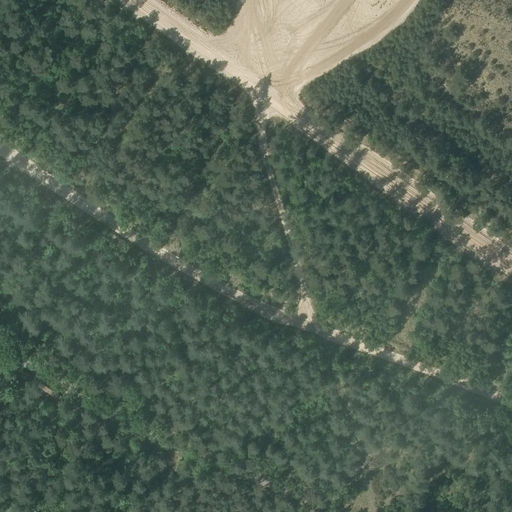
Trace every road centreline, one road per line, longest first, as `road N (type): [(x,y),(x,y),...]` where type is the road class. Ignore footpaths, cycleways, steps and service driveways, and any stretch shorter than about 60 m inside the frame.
road 1 (track): [(511,267),(139,0)]
road 2 (unclassified): [(341,511),(52,380),(0,344)]
